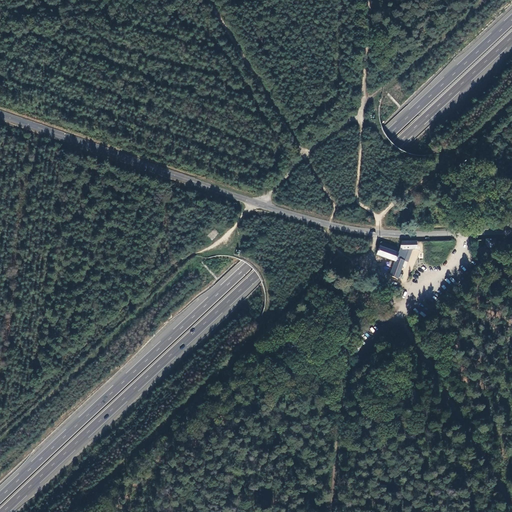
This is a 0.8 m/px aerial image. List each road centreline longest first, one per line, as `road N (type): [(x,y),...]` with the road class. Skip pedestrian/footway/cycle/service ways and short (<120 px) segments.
road 1 (motorway): [(511,21),(0,498)]
road 2 (motorway): [(2,511),(511,37)]
road 3 (tertiary): [(511,232),(341,227),(0,114)]
road 4 (track): [(0,426),(140,292),(221,241),(303,157)]
road 5 (track): [(271,318),(68,511)]
road 6 (track): [(511,502),(399,312)]
road 7 (track): [(209,0),(303,157)]
road 8 (track): [(342,384),(329,511)]
